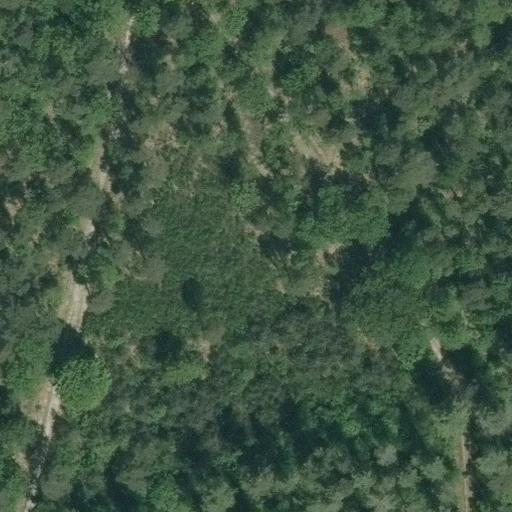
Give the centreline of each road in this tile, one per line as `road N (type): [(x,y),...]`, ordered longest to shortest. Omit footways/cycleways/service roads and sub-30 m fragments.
road 1 (track): [(205,0),(460,392),(467,511)]
road 2 (track): [(25,511),(139,0)]
